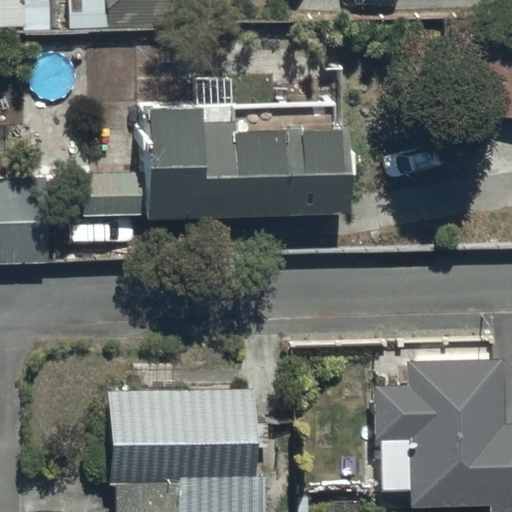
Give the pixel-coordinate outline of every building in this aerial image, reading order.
[(0,0),(0,26),(12,26),(12,31),(40,32),(40,0),(0,0)] [(68,0),(68,26),(204,26),(204,0),(68,0)] [(511,41),(467,42),(467,119),(511,118),(511,41)] [(173,105),(115,106),(115,174),(67,174),(67,214),(319,213),(319,106),(213,107),(213,120),(173,120),(173,105)] [(31,175),(0,175),(0,266),(33,266),(31,175)] [(485,361),(391,365),(392,385),(354,386),(357,443),(391,442),(393,507),(476,504),(476,510),(511,508),(511,418),(488,420),(485,361)] [(97,491),(97,511),(249,511),(249,476),(230,476),(230,451),(253,451),(253,425),(235,426),(234,389),(87,391),(88,491),(97,491)]
